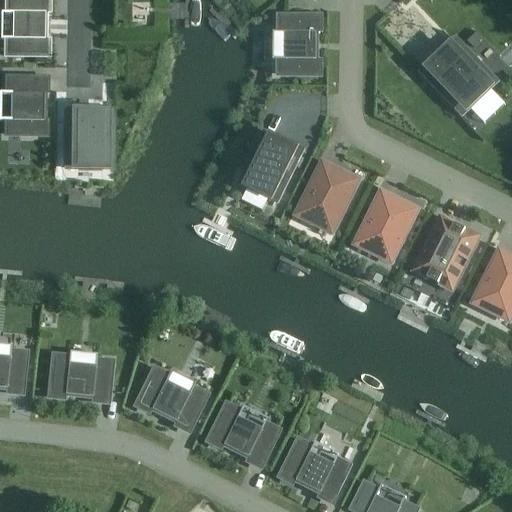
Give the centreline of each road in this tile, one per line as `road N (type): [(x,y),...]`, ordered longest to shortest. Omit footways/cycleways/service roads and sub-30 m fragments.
road 1 (residential): [(352,0),(353,134),(511,213)]
road 2 (residential): [(265,511),(117,439),(0,428)]
